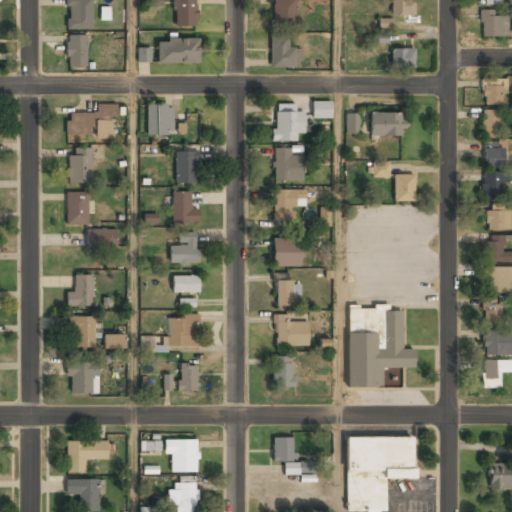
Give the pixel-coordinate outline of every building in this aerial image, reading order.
[(91,30),(91,0),(65,0),(65,30),(91,30)] [(195,0),(173,0),(173,26),(195,26),(195,0)] [(272,0),(272,26),(295,26),(295,0),(272,0)] [(414,15),(414,0),(390,0),(390,15),(414,15)] [(480,10),(480,36),(505,36),(505,17),(494,17),(494,10),(480,10)] [(378,28),(392,28),(392,19),(378,18),(378,28)] [(374,42),(386,42),(387,34),(375,33),(374,42)] [(85,35),(66,35),(66,66),(85,66),(85,35)] [(269,67),(299,67),(299,47),(288,47),(288,36),(269,36),(269,67)] [(197,62),(197,38),(156,38),(156,62),(197,62)] [(137,62),(150,62),(150,47),(137,47),(137,62)] [(413,67),(413,48),(390,48),(390,67),(413,67)] [(480,105),(503,105),(503,78),(480,78),(480,105)] [(330,117),(330,101),(311,101),(311,117),(330,117)] [(96,113),(66,112),(65,136),(114,137),(115,103),(96,103),(96,113)] [(145,105),(145,135),(172,135),(172,105),(145,105)] [(302,132),(302,112),(292,112),(292,105),(274,105),(274,141),(297,141),(297,132),(302,132)] [(480,110),(480,136),(498,136),(498,110),(480,110)] [(369,112),(369,136),(400,136),(400,112),(369,112)] [(354,113),(345,114),(347,133),(356,132),(354,113)] [(90,148),(67,148),(68,182),(91,182),(90,148)] [(289,148),(272,148),(272,181),(301,181),(301,156),(289,156),(289,148)] [(502,166),(502,148),(483,148),(483,166),(502,166)] [(196,151),(174,151),(174,183),(195,183),(196,151)] [(389,176),(389,162),(368,162),(368,176),(389,176)] [(481,171),(481,199),(502,199),(502,171),(481,171)] [(392,174),(392,201),(412,201),(412,174),(392,174)] [(273,189),(273,221),(293,221),(293,205),(304,205),(304,189),(273,189)] [(86,191),(65,191),(65,224),(86,224),(86,191)] [(170,222),(198,222),(198,207),(189,207),(189,191),(170,191),(170,222)] [(330,207),(318,207),(318,226),(330,226),(330,207)] [(503,210),(485,210),(485,230),(503,230),(503,210)] [(116,228),(85,228),(85,246),(116,246),(116,228)] [(169,263),(197,263),(197,231),(178,231),(178,243),(169,243),(169,263)] [(482,262),(511,262),(511,251),(502,251),(502,235),(489,235),(489,243),(482,243),(482,262)] [(299,266),(299,239),(272,238),(272,266),(299,266)] [(483,293),(511,293),(511,267),(483,267),(483,293)] [(288,273),(274,273),(274,305),(298,305),(298,282),(288,282),(288,273)] [(92,275),(74,275),(74,291),(65,291),(65,306),(92,306),(92,275)] [(171,291),(198,291),(198,275),(171,275),(171,291)] [(194,299),(179,298),(179,307),(194,307),(194,299)] [(481,324),(500,324),(500,300),(481,300),(481,324)] [(412,368),(412,349),(401,349),(401,307),(346,307),(346,386),(382,386),(382,368),(412,368)] [(139,351),(166,351),(166,345),(195,345),(196,314),(167,313),(167,336),(140,335),(139,351)] [(288,314),(272,314),(272,346),(307,346),(307,322),(288,322),(288,314)] [(74,332),(74,348),(94,348),(94,317),(67,316),(67,332),(74,332)] [(511,355),(511,330),(482,330),(482,355),(511,355)] [(103,348),(122,348),(122,335),(103,335),(103,348)] [(291,386),(291,356),(271,356),(271,386),(291,386)] [(481,360),(481,387),(500,387),(500,373),(510,373),(510,360),(481,360)] [(91,376),(98,376),(98,363),(67,363),(67,394),(91,394),(91,376)] [(177,391),(196,391),(196,364),(177,364),(177,391)] [(344,437),(345,511),(366,511),(378,511),(385,511),(385,478),(412,478),(412,436),(344,437)] [(272,437),(272,462),(292,462),(292,437),(272,437)] [(197,470),(197,438),(164,438),(164,454),(170,454),(170,470),(197,470)] [(159,440),(140,440),(140,449),(159,449),(159,440)] [(65,441),(65,474),(84,474),(84,459),(107,459),(107,441),(65,441)] [(314,461),(299,461),(299,473),(315,472),(314,461)] [(509,490),(509,464),(487,464),(487,490),(509,490)] [(97,511),(97,480),(64,480),(64,495),(77,495),(77,511),(97,511)] [(195,511),(195,483),(167,483),(167,504),(174,504),(174,511),(195,511)]
